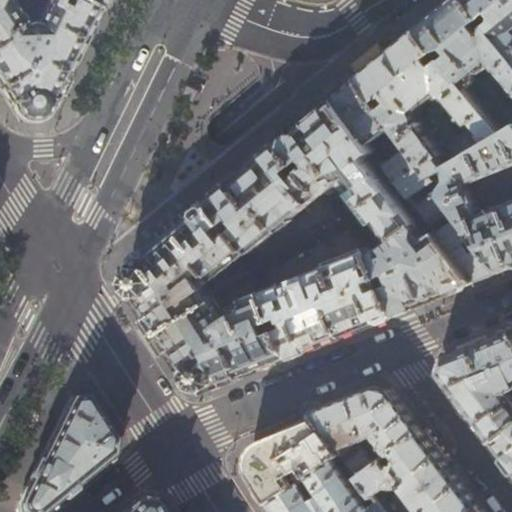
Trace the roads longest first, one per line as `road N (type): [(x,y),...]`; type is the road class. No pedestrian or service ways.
road 1 (residential): [(168,445),(395,350)]
road 2 (tertiary): [(168,445),(53,268)]
road 3 (residential): [(395,350),(511,506)]
road 4 (residential): [(373,0),(326,30),(302,33),(205,0)]
road 5 (secondary): [(118,139),(187,0)]
road 6 (secondary): [(53,268),(118,139)]
road 7 (residential): [(395,350),(511,301)]
road 8 (secondary): [(0,377),(53,268)]
road 9 (residential): [(118,139),(0,161)]
